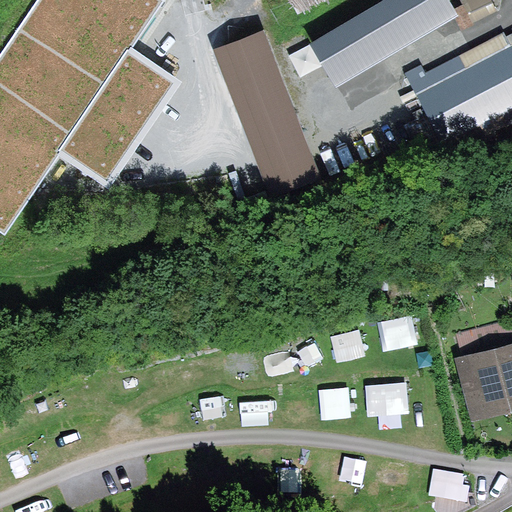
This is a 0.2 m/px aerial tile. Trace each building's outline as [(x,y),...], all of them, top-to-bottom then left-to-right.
[(118,0),(117,3),(129,9),(120,26),(141,37),(161,0),(118,0)] [(450,4),(446,0),(385,0),(313,43),(331,74),(450,4)] [(466,0),(475,18),(493,9),(488,0),(466,0)] [(446,138),(453,152),(487,134),(480,121),(500,111),(507,123),(511,120),(511,32),(426,77),(419,65),(407,73),(427,112),(423,114),(420,109),(414,112),(432,146),(446,138)] [(220,50),(274,190),(314,174),(260,35),(220,50)] [(124,156),(179,78),(127,42),(127,58),(113,79),(113,91),(122,98),(114,109),(114,117),(107,127),(88,127),(101,136),(95,143),(95,155),(88,165),(123,165),(110,156),(124,156)] [(447,285),(454,309),(484,299),(477,276),(447,285)] [(385,346),(417,339),(412,312),(379,319),(385,346)] [(511,329),(509,320),(458,334),(477,408),(505,401),(507,410),(511,410),(511,329)] [(359,326),(331,334),(339,360),(367,352),(359,326)] [(294,369),(323,365),(319,337),(290,341),(294,369)] [(408,379),(366,381),(368,411),(410,409),(408,379)] [(322,418),(351,417),(351,384),(321,385),(322,418)] [(430,496),(465,501),(469,474),(434,469),(430,496)]
